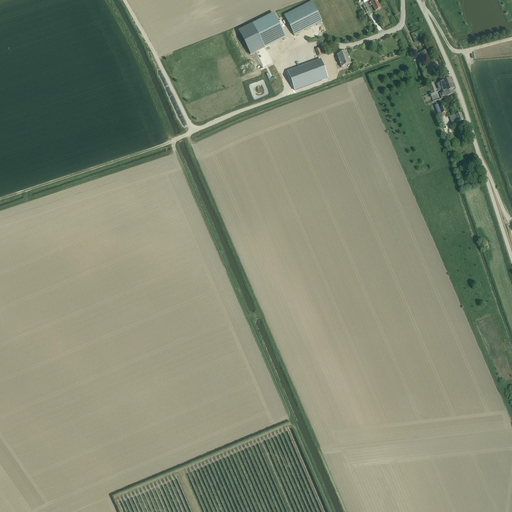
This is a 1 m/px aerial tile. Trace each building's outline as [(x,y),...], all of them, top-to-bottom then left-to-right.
[(380,9),(376,0),(362,0),(363,2),(366,0),(369,0),(375,11),(380,9)] [(294,36),(321,22),(311,2),(284,16),(294,36)] [(263,47),(284,36),(273,14),(252,25),(263,47)] [(418,61),(419,60),(429,56),(427,50),(415,55),(418,61)] [(349,65),(351,64),(346,52),(336,55),(341,68),(346,66),(347,66),(348,67),(349,66),(349,65)] [(314,62),(287,72),(294,91),(321,81),(327,78),(320,60),(314,62)] [(441,98),(449,95),(454,94),(452,89),(454,88),(450,78),(445,80),(440,82),(443,92),(439,94),(441,98)] [(439,108),(438,104),(434,105),(439,117),(447,114),(446,112),(447,112),(444,106),(439,108)] [(451,123),(453,123),(463,120),(460,113),(454,115),(449,117),(451,123)]
